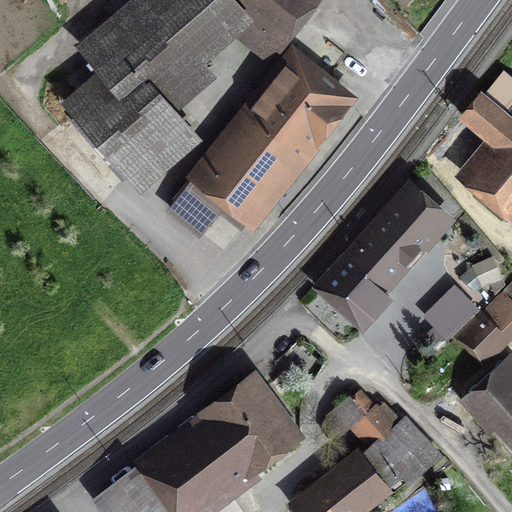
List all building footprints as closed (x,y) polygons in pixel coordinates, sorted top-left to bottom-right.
[(172,149),(189,134),(148,85),(190,49),(192,51),(205,40),(204,39),(221,25),(199,0),(139,0),(102,33),(131,67),(80,112),(131,171),(165,142),(172,149)] [(199,0),(221,25),(231,37),(236,32),(266,55),(308,0),(199,0)] [(222,198),(248,219),(345,97),(294,55),(171,208),(197,229),(222,198)] [(510,210),(511,207),(511,120),(482,95),(465,116),(500,144),(471,179),(510,210)] [(411,188),(327,282),(367,317),(388,293),(381,287),(405,259),(411,264),(423,250),(418,245),(443,216),(411,188)] [(455,287),(426,315),(448,337),(476,309),(455,287)] [(511,301),(504,293),(462,335),(479,353),(504,326),(511,334),(511,301)] [(470,395),(511,440),(511,358),(509,356),(461,400),(462,401),(470,395)] [(120,466),(96,484),(117,511),(186,511),(291,435),(252,381),(211,411),(214,415),(129,478),(120,466)] [(394,426),(361,389),(343,404),(358,421),(355,424),(365,435),(380,440),(394,426)] [(307,500),(298,507),(302,511),(347,511),(400,471),(379,444),(326,484),(319,475),(299,490),(307,500)]
